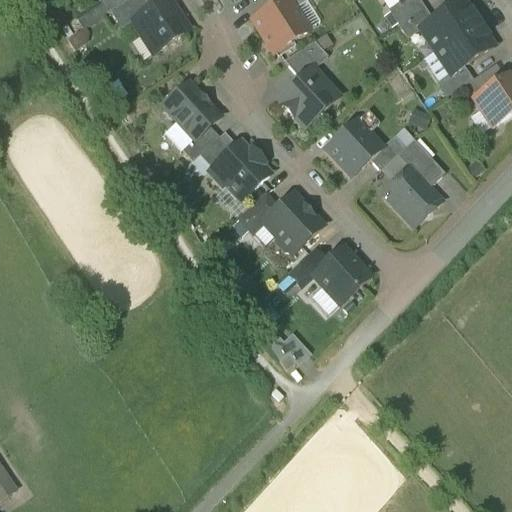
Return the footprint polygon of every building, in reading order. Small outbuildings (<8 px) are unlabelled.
[(95,0),(106,17),(109,16),(133,0),(95,0)] [(133,0),(109,16),(120,33),(133,25),(132,24),(150,13),(141,0),(133,0)] [(315,0),(282,0),(285,3),(286,3),(294,15),(315,0)] [(415,0),(410,0),(401,7),(400,5),(387,14),(396,29),(423,11),(415,0)] [(150,13),(132,24),(133,25),(154,58),(187,36),(165,3),(150,13)] [(285,3),(251,25),(272,59),(307,36),(294,15),(286,3),(285,3)] [(432,24),(418,33),(419,34),(434,56),(477,28),(462,4),(432,24)] [(423,11),(396,29),(406,43),(419,34),(418,33),(432,24),(423,11)] [(477,28),(434,56),(449,79),(450,80),(463,71),(493,51),(477,28)] [(313,47),(283,66),(300,85),(311,74),(312,75),(327,62),(313,47)] [(463,71),(450,80),(449,79),(436,87),(445,102),(472,84),(463,71)] [(337,102),(312,75),(311,74),(300,85),(278,105),(282,109),(281,111),(282,112),(283,110),(293,121),(291,122),(292,123),(294,122),(303,133),(337,102)] [(511,82),(509,79),(473,103),(491,131),(511,117),(511,82)] [(198,101),(187,89),(163,111),(178,127),(177,130),(184,138),(187,138),(193,144),(194,145),(208,132),(218,122),(206,109),(206,107),(201,101),(198,101)] [(381,152),(356,125),(324,155),(350,183),(369,165),(382,153),(381,152)] [(208,132),(194,145),(193,144),(181,155),(192,167),(198,160),(218,142),(208,132)] [(218,142),(198,160),(210,173),(236,151),(223,137),(218,142)] [(393,141),(381,152),(382,153),(369,165),(379,176),(396,160),(404,153),(393,141)] [(444,179),(413,145),(404,153),(396,160),(408,173),(409,173),(428,193),(444,179)] [(250,155),(247,157),(239,148),(236,151),(210,173),(211,174),(208,176),(222,191),(224,189),(240,206),(268,180),(260,171),(262,168),(250,155)] [(428,193),(409,173),(408,173),(381,198),(412,232),(440,206),(428,193)] [(265,200),(238,224),(251,238),(263,228),(262,227),(277,213),(265,200)] [(303,212),(292,200),(277,213),(262,227),(263,228),(275,241),(275,242),(276,242),(275,246),(284,256),(289,256),(289,257),(290,257),(292,259),(321,232),(310,220),(307,220),(303,215),(303,212)] [(369,283),(341,253),(325,268),(312,280),(312,281),(339,310),(369,283)] [(314,256),(288,279),(300,292),(312,281),(312,280),(325,268),(314,256)] [(0,504),(19,494),(0,459),(0,504)]
